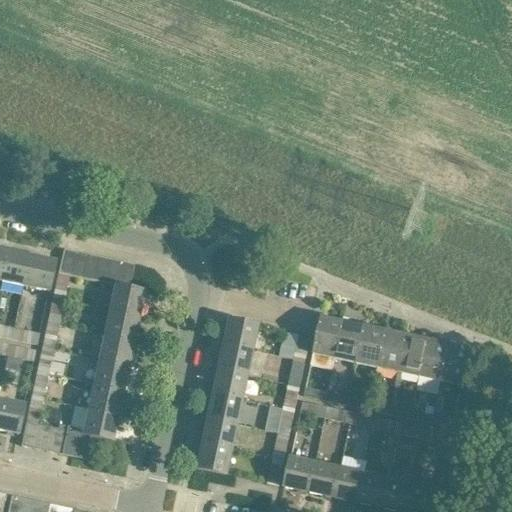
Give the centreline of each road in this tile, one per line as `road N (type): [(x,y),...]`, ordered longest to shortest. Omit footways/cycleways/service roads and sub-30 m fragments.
road 1 (residential): [(155,507),(200,298),(190,266),(167,247),(0,211)]
road 2 (residential): [(155,507),(0,475)]
